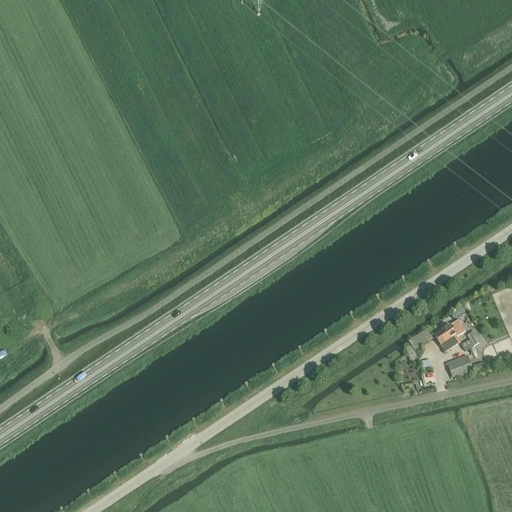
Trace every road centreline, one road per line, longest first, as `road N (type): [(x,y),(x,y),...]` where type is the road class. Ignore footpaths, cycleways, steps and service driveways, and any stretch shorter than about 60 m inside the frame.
road 1 (secondary): [(0,438),(511,93)]
road 2 (unclassified): [(157,468),(511,230)]
road 3 (unclassified): [(157,468),(244,439),(511,381)]
